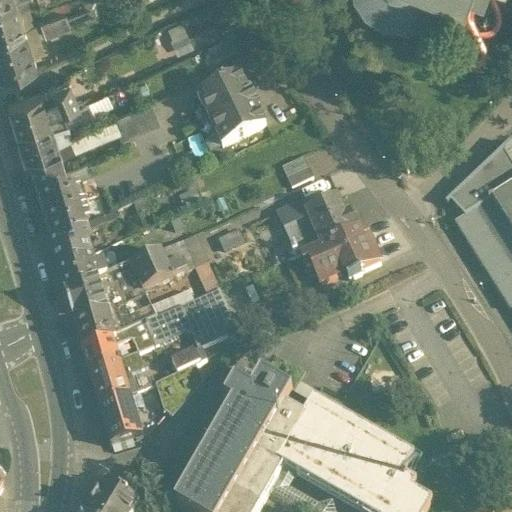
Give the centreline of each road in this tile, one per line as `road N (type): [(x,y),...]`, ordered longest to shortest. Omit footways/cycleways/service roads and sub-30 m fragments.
road 1 (residential): [(511,379),(410,212),(242,0)]
road 2 (secondary): [(54,511),(62,426),(37,326)]
road 3 (secondary): [(0,371),(20,439),(25,511)]
road 4 (secondary): [(37,326),(0,191)]
